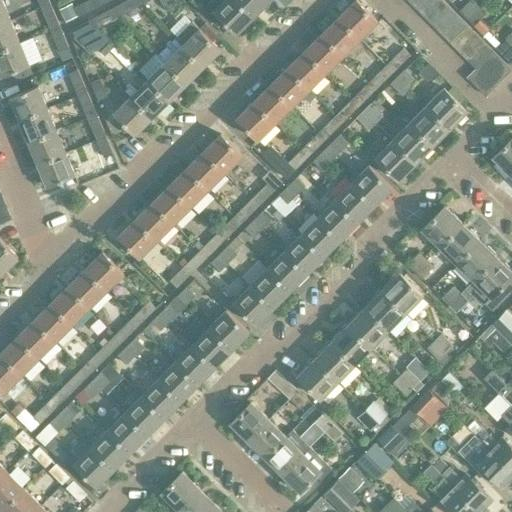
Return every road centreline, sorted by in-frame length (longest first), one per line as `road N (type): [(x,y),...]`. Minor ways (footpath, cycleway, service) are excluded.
road 1 (residential): [(195,423),(258,359),(286,352),(375,263),(381,224),(453,157)]
road 2 (residential): [(330,0),(108,213),(79,224),(47,253)]
road 3 (residential): [(0,131),(47,253)]
road 4 (residential): [(107,511),(195,423)]
road 5 (residential): [(283,509),(195,423)]
